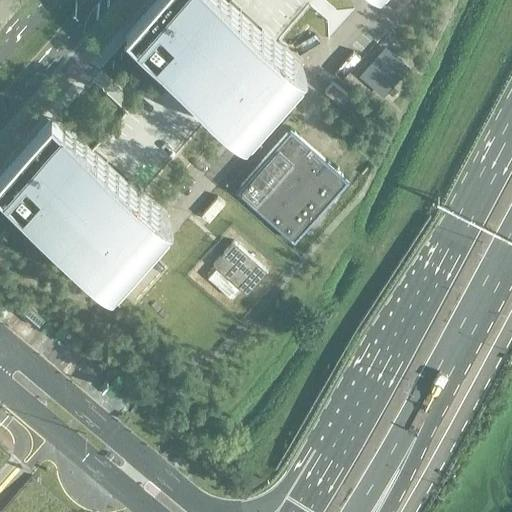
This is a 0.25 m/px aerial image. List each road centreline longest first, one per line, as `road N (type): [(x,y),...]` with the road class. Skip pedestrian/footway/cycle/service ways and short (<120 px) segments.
road 1 (primary): [(511,129),(381,371)]
road 2 (primary): [(357,511),(473,316)]
road 3 (primary): [(384,511),(473,316)]
road 4 (primary): [(409,511),(511,326)]
road 5 (tertiary): [(0,386),(148,511)]
road 6 (primary): [(381,371),(285,492),(258,511)]
road 7 (tertiary): [(136,453),(0,339)]
road 8 (primary): [(381,371),(301,511)]
road 9 (tertiary): [(0,115),(101,0)]
